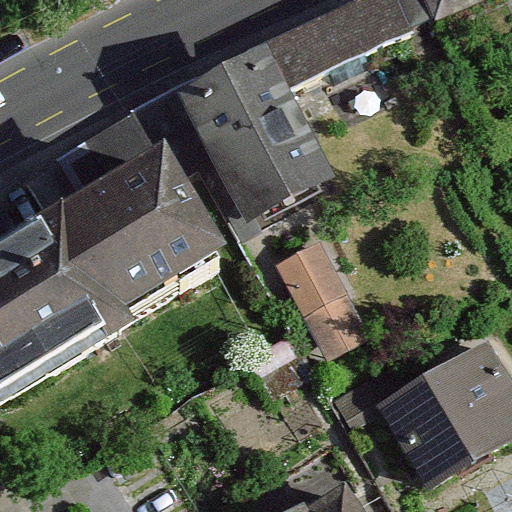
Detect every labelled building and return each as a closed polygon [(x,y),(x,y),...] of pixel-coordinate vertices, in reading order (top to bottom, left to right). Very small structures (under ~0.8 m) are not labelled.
[(493,0),(367,0),(261,47),(283,96),(493,0)] [(171,102),(244,234),(334,185),(283,96),(261,47),(171,102)] [(0,243),(0,414),(225,276),(148,153),(0,243)] [(326,250),(264,280),(312,378),(375,347),(326,250)] [(373,412),(425,505),(511,453),(511,384),(491,346),(373,412)] [(314,511),(358,511),(347,493),(314,511)]
